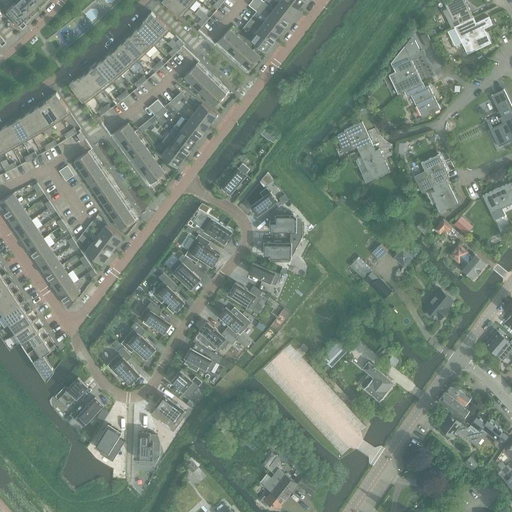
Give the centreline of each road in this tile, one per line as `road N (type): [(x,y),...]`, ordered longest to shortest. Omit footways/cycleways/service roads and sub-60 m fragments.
road 1 (residential): [(67,322),(115,395),(150,389),(208,289),(250,239),(245,221),(184,180)]
road 2 (residential): [(184,180),(325,0)]
road 3 (residential): [(504,62),(438,125),(465,179),(511,157)]
road 4 (residential): [(348,511),(461,350)]
road 5 (residential): [(67,322),(79,317),(184,180)]
road 6 (residential): [(54,79),(146,0)]
